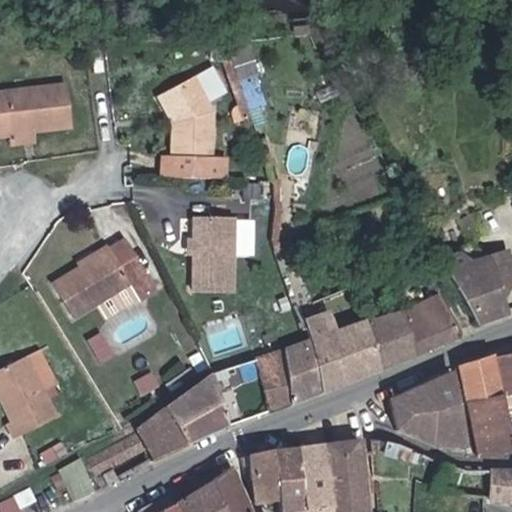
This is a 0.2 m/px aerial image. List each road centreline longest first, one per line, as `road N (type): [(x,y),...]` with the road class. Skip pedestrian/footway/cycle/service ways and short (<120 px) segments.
road 1 (residential): [(511,332),(102,511)]
road 2 (residential): [(0,257),(49,203),(102,182)]
